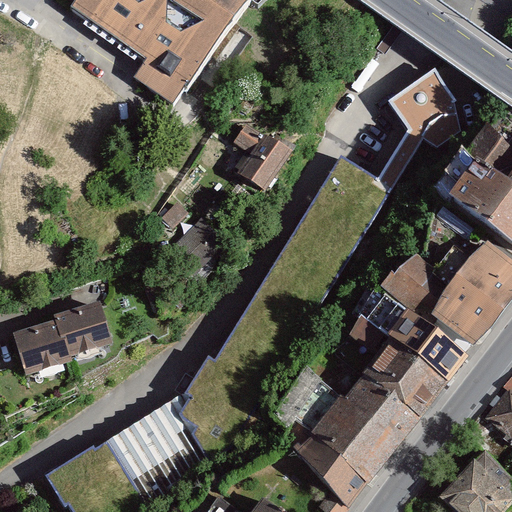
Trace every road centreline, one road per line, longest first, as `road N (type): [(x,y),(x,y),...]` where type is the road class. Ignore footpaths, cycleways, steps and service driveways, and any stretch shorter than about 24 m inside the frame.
road 1 (residential): [(0,484),(137,399),(225,319),(364,87),(405,37)]
road 2 (primary): [(511,338),(376,511)]
road 3 (tertiary): [(386,0),(511,84)]
